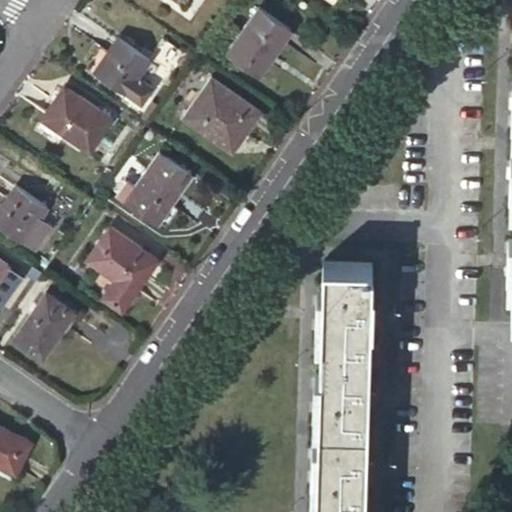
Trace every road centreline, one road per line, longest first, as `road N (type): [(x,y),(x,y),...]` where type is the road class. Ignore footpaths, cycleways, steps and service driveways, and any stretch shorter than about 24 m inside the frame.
road 1 (unclassified): [(99,444),(404,0)]
road 2 (residential): [(0,374),(99,444)]
